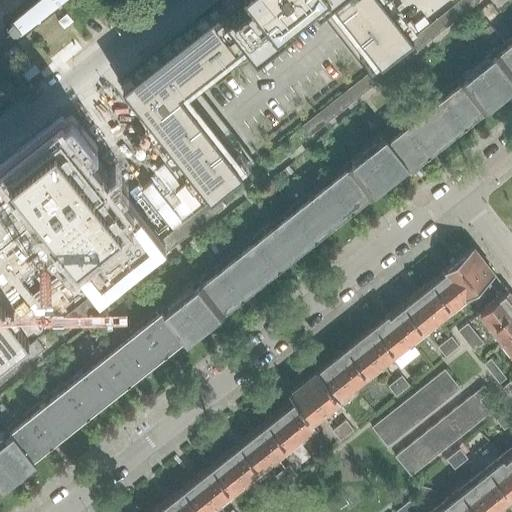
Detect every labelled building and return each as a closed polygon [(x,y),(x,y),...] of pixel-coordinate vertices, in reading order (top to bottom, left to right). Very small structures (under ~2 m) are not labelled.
[(46,0),(3,34),(16,50),(79,0),(46,0)] [(384,0),(216,0),(116,80),(209,198),(254,163),(200,94),(295,18),(292,13),(307,0),(311,0),(368,72),(372,70),(378,65),(385,59),(391,54),(398,49),(405,44),(411,39),(413,37),(384,0)] [(464,12),(471,7),(465,0),(459,0),(457,2),(464,12)] [(458,17),(464,12),(457,2),(450,8),(458,17)] [(451,22),(458,17),(450,8),(444,13),(451,22)] [(445,28),(451,22),(444,13),(437,18),(445,28)] [(72,22),(66,14),(57,21),(63,28),(72,22)] [(438,33),(445,28),(437,18),(431,23),(438,33)] [(432,38),(438,33),(431,23),(424,28),(432,38)] [(511,69),(511,39),(506,44),(491,24),(482,31),(498,51),(511,69)] [(425,43),(432,38),(424,28),(418,34),(425,43)] [(419,48),(425,43),(418,34),(413,37),(411,39),(419,48)] [(412,53),(419,48),(411,39),(405,44),(412,53)] [(406,59),(412,53),(405,44),(398,49),(406,59)] [(399,64),(406,59),(398,49),(391,54),(399,64)] [(511,69),(498,51),(479,66),(460,80),(483,110),(511,86),(511,69)] [(399,64),(391,54),(385,59),(392,69),(399,64)] [(386,74),(392,69),(385,59),(378,65),(386,74)] [(379,79),(386,74),(378,65),(372,70),(379,79)] [(373,85),(379,79),(372,70),(368,72),(365,75),(373,85)] [(366,90),(373,85),(365,75),(359,80),(366,90)] [(360,95),(366,90),(359,80),(352,85),(360,95)] [(460,80),(423,110),(445,139),(483,110),(460,80)] [(353,100),(360,95),(352,85),(346,91),(353,100)] [(347,105),(353,100),(346,91),(339,96),(347,105)] [(340,110),(347,105),(339,96),(333,101),(340,110)] [(334,116),(340,110),(333,101),(326,106),(334,116)] [(327,121),(334,116),(326,106),(320,111),(327,121)] [(409,168),(445,139),(423,110),(386,139),(406,165),(409,168)] [(321,126),(327,121),(320,111),(313,116),(321,126)] [(314,131),(321,126),(313,116),(306,122),(314,131)] [(308,136),(314,131),(306,122),(300,127),(308,136)] [(60,123),(0,170),(0,363),(154,241),(60,123)] [(369,194),(406,165),(386,139),(384,137),(347,166),(369,194)] [(347,166),(310,195),(333,224),(369,194),(347,166)] [(296,253),(333,224),(310,195),(273,225),(296,253)] [(224,205),(217,196),(210,201),(218,210),(224,205)] [(211,215),(218,210),(210,201),(204,206),(211,215)] [(211,215),(204,206),(198,211),(205,220),(211,215)] [(199,225),(205,220),(198,211),(192,216),(199,225)] [(199,225),(192,216),(185,221),(193,230),(199,225)] [(186,235),(193,230),(185,221),(179,226),(186,235)] [(273,225),(237,254),(259,282),(296,253),(273,225)] [(186,235),(179,226),(173,230),(180,240),(186,235)] [(174,245),(180,240),(173,230),(166,235),(174,245)] [(174,245),(166,235),(160,240),(167,250),(174,245)] [(161,255),(167,250),(160,240),(154,245),(161,255)] [(154,245),(148,250),(155,259),(161,255),(154,245)] [(444,268),(455,281),(482,259),(472,246),(444,268)] [(155,259),(148,250),(141,255),(149,264),(155,259)] [(237,254),(218,268),(200,283),(222,311),(259,282),(237,254)] [(142,269),(149,264),(141,255),(135,260),(142,269)] [(482,259),(455,281),(466,296),(484,282),(494,295),(504,287),(482,259)] [(142,269),(135,260),(129,265),(136,274),(142,269)] [(130,279),(136,274),(129,265),(123,270),(130,279)] [(444,268),(416,291),(438,318),(466,296),(455,281),(444,268)] [(130,279),(123,270),(116,275),(124,284),(130,279)] [(117,289),(124,284),(116,275),(110,280),(117,289)] [(117,289),(110,280),(104,285),(111,294),(117,289)] [(163,312),(183,337),(185,341),(222,311),(200,283),(163,312)] [(105,299),(111,294),(104,285),(97,290),(105,299)] [(105,299),(97,290),(91,295),(98,304),(105,299)] [(387,313),(409,341),(438,318),(416,291),(387,313)] [(511,332),(511,297),(507,291),(479,313),(502,341),(511,332)] [(92,309),(98,304),(91,295),(85,300),(92,309)] [(92,309),(85,300),(79,305),(86,314),(92,309)] [(80,319),(86,314),(79,305),(72,310),(80,319)] [(161,309),(122,340),(144,368),(183,337),(163,312),(161,309)] [(80,319),(72,310),(66,314),(73,324),(80,319)] [(387,313),(359,336),(381,363),(409,341),(387,313)] [(482,343),(467,323),(458,331),(473,350),(482,343)] [(511,332),(502,341),(511,353),(511,332)] [(359,336),(330,359),(352,386),(381,363),(359,336)] [(458,346),(451,336),(444,341),(452,351),(458,346)] [(28,345),(37,355),(43,350),(35,339),(28,345)] [(122,340),(83,371),(106,399),(144,368),(122,340)] [(445,356),(452,351),(444,341),(438,347),(445,356)] [(30,360),(37,355),(28,345),(22,350),(30,360)] [(23,365),(30,360),(22,350),(15,355),(23,365)] [(17,370),(23,365),(15,355),(9,360),(17,370)] [(506,378),(490,358),(484,364),(500,383),(506,378)] [(330,359),(302,381),(324,409),(352,386),(330,359)] [(10,376),(17,370),(9,360),(2,365),(10,376)] [(0,375),(4,381),(10,376),(2,365),(0,367),(0,375)] [(444,369),(437,374),(445,384),(452,379),(444,369)] [(80,373),(45,401),(67,429),(102,401),(80,373)] [(437,374),(431,379),(439,389),(445,384),(437,374)] [(408,385),(401,376),(394,381),(401,390),(408,385)] [(431,379),(424,385),(432,395),(439,389),(431,379)] [(452,379),(445,384),(453,394),(460,389),(452,379)] [(511,379),(502,387),(511,399),(511,379)] [(292,398),(309,420),(324,409),(302,381),(288,392),(292,398)] [(401,390),(394,381),(387,386),(395,396),(401,390)] [(445,384),(439,389),(446,399),(453,394),(445,384)] [(424,385),(417,390),(425,400),(432,395),(424,385)] [(483,386),(473,394),(478,400),(488,392),(483,386)] [(439,389),(432,395),(440,404),(446,399),(439,389)] [(417,390),(411,395),(419,405),(425,400),(417,390)] [(473,394),(467,399),(474,408),(481,403),(478,400),(473,394)] [(411,395),(404,401),(412,410),(419,405),(411,395)] [(432,395),(425,400),(433,410),(440,404),(432,395)] [(292,398),(278,409),(300,437),(314,426),(309,420),(292,398)] [(467,399),(460,404),(468,414),(474,408),(467,399)] [(425,400),(419,405),(427,415),(433,410),(425,400)] [(10,429),(13,432),(32,457),(67,429),(45,401),(10,429)] [(404,401),(398,406),(405,416),(412,410),(404,401)] [(0,403),(0,418),(6,426),(14,420),(0,403)] [(481,403),(474,408),(482,418),(489,413),(481,403)] [(460,404),(454,409),(461,419),(468,414),(460,404)] [(419,405),(412,410),(420,420),(427,415),(419,405)] [(398,406),(391,411),(399,421),(405,416),(398,406)] [(474,408),(468,414),(476,423),(482,418),(474,408)] [(250,431),(272,459),(300,437),(278,409),(250,431)] [(454,409),(447,415),(455,424),(461,419),(454,409)] [(511,421),(511,412),(509,409),(496,420),(503,429),(511,421)] [(412,410),(405,416),(413,426),(420,420),(412,410)] [(391,411),(384,416),(392,426),(399,421),(391,411)] [(468,414),(461,419),(469,428),(476,423),(468,414)] [(447,415),(441,420),(448,429),(455,424),(447,415)] [(384,416),(378,422),(386,432),(392,426),(384,416)] [(405,416),(399,421),(407,431),(413,426),(405,416)] [(461,419),(455,424),(462,433),(469,428),(461,419)] [(353,430),(345,420),(339,425),(346,435),(353,430)] [(441,420),(434,425),(442,434),(448,429),(441,420)] [(399,421),(392,426),(400,436),(407,431),(399,421)] [(378,422),(371,427),(379,437),(386,432),(378,422)] [(455,424),(448,429),(456,439),(462,433),(455,424)] [(346,435),(339,425),(332,430),(340,440),(346,435)] [(434,425),(427,430),(435,440),(442,434),(434,425)] [(392,426),(386,432),(393,441),(400,436),(392,426)] [(448,429),(442,434),(449,444),(456,439),(448,429)] [(427,430),(421,435),(429,445),(435,440),(427,430)] [(250,431),(222,454),(244,481),(272,459),(250,431)] [(13,432),(0,442),(0,487),(35,460),(32,457),(13,432)] [(386,432),(379,437),(387,447),(393,441),(386,432)] [(442,434),(435,440),(443,449),(449,444),(442,434)] [(421,435),(414,441),(422,450),(429,445),(421,435)] [(435,440),(429,445),(436,454),(443,449),(435,440)] [(414,441),(408,446),(416,455),(422,450),(414,441)] [(429,445),(422,450),(430,460),(436,454),(429,445)] [(408,446),(401,451),(409,460),(416,455),(408,446)] [(452,454),(460,463),(466,458),(459,449),(452,454)] [(422,450),(416,455),(423,465),(430,460),(422,450)] [(511,450),(502,458),(511,470),(511,450)] [(401,451),(395,456),(402,466),(409,460),(401,451)] [(194,476),(216,504),(244,481),(222,454),(194,476)] [(454,468),(460,463),(452,454),(446,459),(454,468)] [(416,455),(409,460),(417,470),(423,465),(416,455)] [(496,508),(511,494),(511,470),(502,458),(474,480),(496,508)] [(409,460),(402,466),(410,475),(417,470),(409,460)] [(296,474),(289,465),(282,470),(289,480),(296,474)] [(289,480),(282,470),(275,476),(283,485),(289,480)] [(194,476),(166,498),(177,511),(205,511),(216,504),(194,476)] [(453,511),(490,511),(496,508),(474,480),(446,503),(453,511)] [(148,511),(177,511),(166,498),(148,511)] [(403,506),(407,511),(414,511),(417,510),(409,501),(403,506)] [(453,511),(446,503),(434,511),(453,511)]
